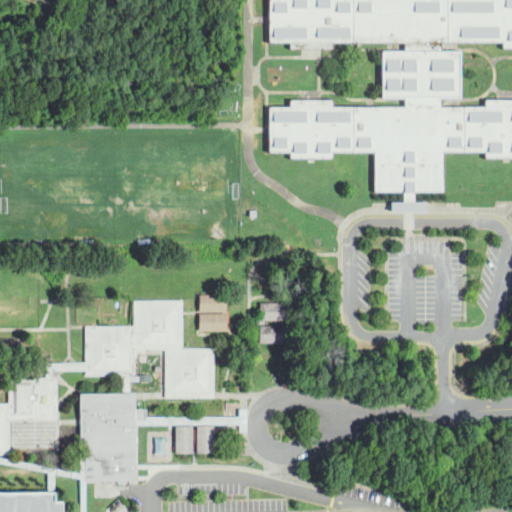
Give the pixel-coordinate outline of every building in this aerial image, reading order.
[(427,211),(393,211),(393,203),(404,203),(404,192),(375,192),(375,152),(333,152),(333,159),(291,159),(291,152),(270,152),(270,107),(290,107),(290,101),(333,101),(333,107),(405,107),(405,97),(383,97),(383,51),(404,51),(404,42),(333,42),(333,48),(290,48),(290,42),(270,43),(270,0),(511,0),(511,49),(504,49),(504,42),(441,42),(441,51),(461,51),(461,97),(441,97),(441,107),(485,107),(485,100),(511,100),(511,158),(486,158),(486,151),(444,151),(444,191),(415,191),(415,202),(427,202),(427,211)] [(225,312),(221,312),(199,312),(199,295),(225,295),(225,312)] [(0,511),(0,402),(7,402),(7,376),(45,376),(45,362),(84,361),(84,325),(132,325),(132,299),(180,299),(180,348),(212,348),(212,396),(164,396),(164,348),(133,348),(133,374),(128,374),(128,392),(134,391),(134,405),(143,405),(144,422),(136,422),(136,481),(84,481),(84,456),(79,456),(79,392),(121,392),(121,372),(84,372),(84,368),(52,368),(53,376),(55,376),(55,417),(8,417),(8,454),(0,454),(0,491),(54,491),(54,501),(62,501),(62,511),(0,511)] [(287,320),(259,320),(259,302),(287,302),(287,320)] [(225,331),(199,331),(199,314),(225,314),(225,331)] [(287,342),(259,342),(259,325),(287,325),(287,342)] [(196,452),(196,424),(213,424),(213,452),(196,452)] [(175,452),(174,425),(192,425),(192,452),(175,452)]
